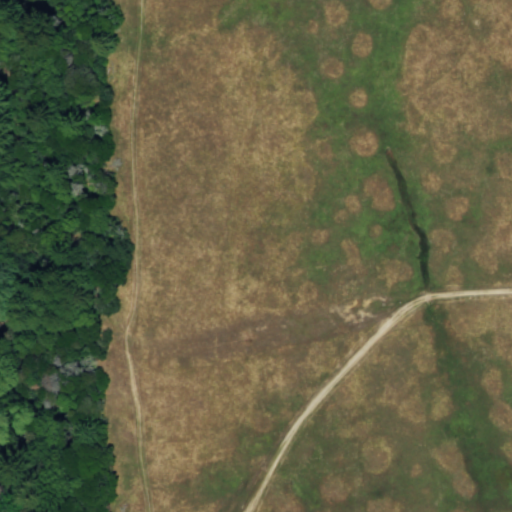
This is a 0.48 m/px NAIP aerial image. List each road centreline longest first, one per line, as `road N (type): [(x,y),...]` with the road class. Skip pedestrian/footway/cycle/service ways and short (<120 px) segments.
road 1 (track): [(78,511),(31,359),(23,252),(2,207),(0,116)]
road 2 (track): [(247,511),(301,416),(405,307),(437,294),(511,289)]
